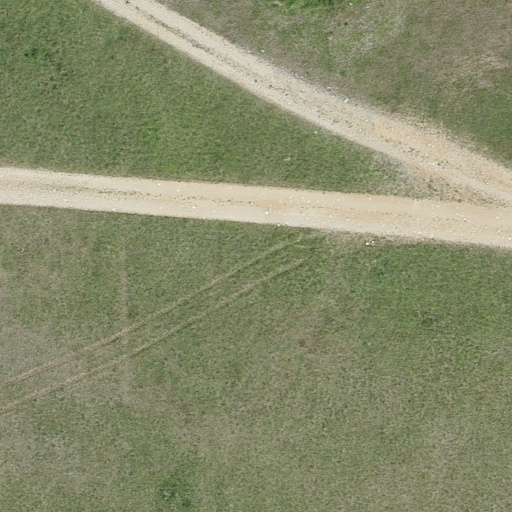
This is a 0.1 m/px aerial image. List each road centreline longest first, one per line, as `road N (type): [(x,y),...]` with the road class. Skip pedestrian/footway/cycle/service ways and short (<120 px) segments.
road 1 (track): [(511,221),(0,181)]
road 2 (track): [(511,177),(262,73),(148,0)]
